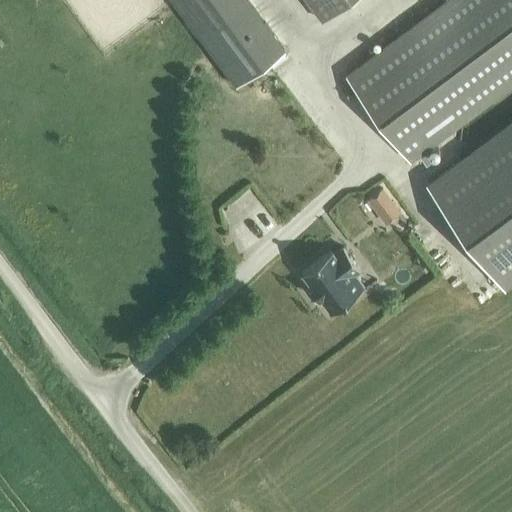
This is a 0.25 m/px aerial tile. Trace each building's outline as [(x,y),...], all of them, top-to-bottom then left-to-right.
[(283,48),(246,0),(245,0),(239,5),(234,0),(171,0),(198,35),(210,50),(214,56),(235,84),(283,48)] [(309,0),(324,20),(351,0),(309,0)] [(410,159),(511,84),(511,0),(453,0),(349,76),(410,159)] [(511,124),(429,185),(503,286),(511,278),(511,124)] [(381,186),(367,197),(375,209),(390,198),(381,186)] [(343,246),(334,253),(331,249),(301,271),(312,285),(309,287),(317,298),(320,296),(331,310),(360,289),(350,275),(360,268),(343,246)]
